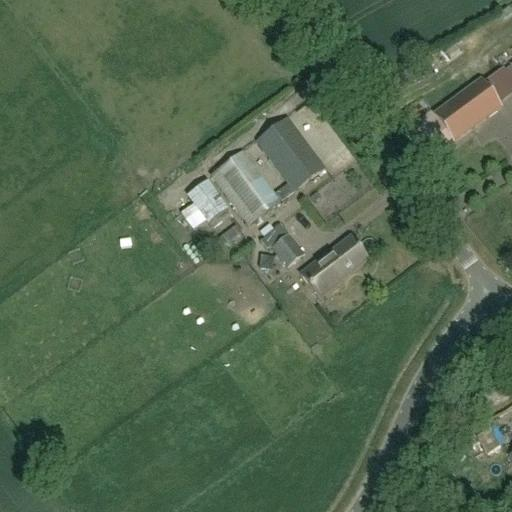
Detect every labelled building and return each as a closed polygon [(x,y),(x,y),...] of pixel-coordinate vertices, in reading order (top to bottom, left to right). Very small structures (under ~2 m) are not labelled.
[(433,116),(454,144),(501,110),(480,81),(433,116)] [(294,194),(325,171),(287,121),(257,144),(294,194)] [(289,187),(276,197),(244,154),(211,179),(249,229),(280,205),(294,194),(289,187)] [(207,178),(188,193),(209,220),(229,205),(207,178)] [(184,210),(172,218),(185,238),(197,230),(184,210)] [(287,270),(304,257),(289,238),(272,251),(287,270)] [(340,282),(367,261),(351,240),(323,261),(322,259),(300,277),(319,301),(341,284),(340,282)] [(163,255),(181,280),(198,269),(180,244),(163,255)] [(485,411),(508,399),(499,380),(476,392),(485,411)] [(487,456),(499,449),(489,432),(477,439),(487,456)]
